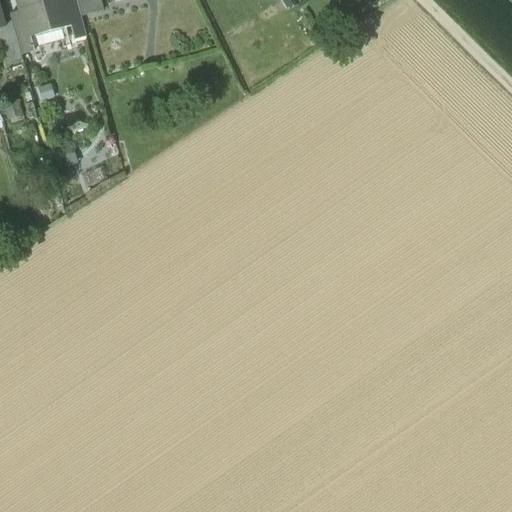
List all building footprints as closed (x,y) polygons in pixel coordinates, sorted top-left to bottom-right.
[(17,0),(21,12),(27,32),(28,31),(68,20),(69,20),(63,0),(17,0)] [(86,38),(75,0),(63,0),(69,20),(68,20),(74,41),(86,38)] [(75,0),(80,17),(103,11),(100,0),(75,0)] [(21,12),(9,16),(11,22),(21,56),(34,52),(28,31),(27,32),(21,12)] [(11,22),(0,25),(0,37),(8,66),(22,62),(21,56),(11,22)]
